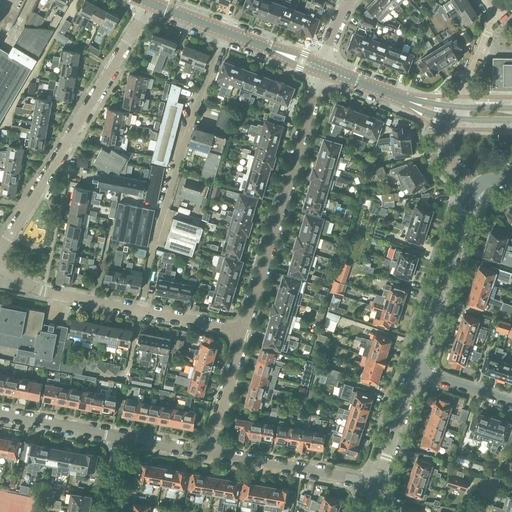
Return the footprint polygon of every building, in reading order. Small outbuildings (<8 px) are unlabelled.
[(24,0),(0,0),(0,29),(1,27),(9,31),(24,0)] [(63,9),(65,5),(67,0),(52,0),(48,8),(53,10),(55,7),(56,7),(57,5),(63,9)] [(90,18),(96,6),(95,5),(95,4),(91,2),(91,3),(84,0),(79,11),(77,10),(72,21),(79,24),(84,14),(90,18)] [(256,14),(260,0),(247,0),(244,10),(256,14)] [(267,18),(273,2),(267,0),(260,0),(256,14),(267,18)] [(308,14),(307,15),(301,33),(304,34),(305,34),(309,35),(309,34),(310,35),(311,35),(314,33),(320,15),(321,16),(323,9),(323,8),(326,1),(323,0),(311,0),(311,2),(312,3),(309,10),(308,14)] [(389,13),(375,0),(370,0),(368,2),(369,4),(366,7),(368,9),(362,15),(372,19),(375,15),(381,21),(385,17),(389,13)] [(396,3),(393,0),(375,0),(389,13),(394,8),(398,11),(401,8),(398,5),(396,3)] [(451,16),(455,14),(459,11),(470,4),(467,0),(450,0),(443,5),(451,16)] [(279,22),(290,27),(296,11),(288,8),(291,2),(290,2),(287,1),(284,6),(279,22)] [(279,22),(284,6),(273,2),(267,18),(279,22)] [(438,12),(444,9),(442,6),(437,2),(430,12),(435,15),(438,12)] [(455,14),(451,16),(454,22),(463,17),(467,23),(478,16),(470,4),(459,11),(455,14)] [(96,6),(90,18),(101,23),(107,11),(106,11),(106,10),(103,8),(102,8),(96,6)] [(444,9),(438,12),(444,22),(450,19),(444,9)] [(32,26),(33,25),(39,28),(45,18),(32,11),(26,23),(32,26)] [(107,11),(101,23),(102,24),(97,31),(103,34),(108,27),(113,29),(119,17),(117,17),(117,15),(114,14),(113,14),(107,11)] [(296,11),(290,27),(296,29),(296,31),(301,33),(307,15),(296,11)] [(55,30),(55,29),(62,17),(57,14),(48,29),(55,30)] [(350,41),(349,46),(350,46),(350,47),(351,50),(352,50),(351,52),(356,53),(356,54),(360,55),(369,31),(370,31),(371,27),(375,28),(377,22),(363,17),(361,23),(359,22),(355,33),(354,35),(353,34),(351,40),(350,41)] [(59,33),(64,36),(71,23),(65,20),(58,32),(59,33)] [(414,26),(409,32),(411,33),(416,35),(419,30),(414,26)] [(0,122),(32,68),(37,59),(55,30),(25,27),(9,53),(0,47),(0,122)] [(369,31),(360,55),(365,57),(365,55),(366,56),(366,57),(369,58),(371,58),(372,58),(378,42),(371,39),(374,32),(370,31),(369,31)] [(64,36),(59,33),(55,38),(66,44),(69,38),(64,36)] [(161,51),(165,39),(153,34),(148,47),(146,46),(144,52),(153,56),(150,63),(155,65),(157,60),(159,54),(161,51)] [(390,46),(384,62),(388,64),(389,66),(392,67),(394,66),(395,67),(401,50),(395,48),(397,42),(396,42),(398,35),(394,34),(392,40),(390,46)] [(467,44),(472,41),(468,35),(463,38),(467,44)] [(165,39),(161,51),(172,56),(177,43),(165,39)] [(378,42),(372,58),(373,58),(374,60),(377,61),(379,60),(384,62),(390,46),(392,40),(388,39),(385,44),(378,42)] [(452,40),(442,47),(451,61),(454,59),(455,61),(462,56),(458,49),(460,47),(456,41),(453,42),(452,40)] [(87,49),(98,56),(101,51),(90,45),(87,49)] [(188,73),(189,72),(196,50),(185,46),(180,59),(187,61),(186,65),(188,66),(186,72),(188,73)] [(442,47),(431,53),(440,68),(445,65),(447,66),(449,64),(450,62),(451,61),(442,47)] [(60,62),(63,62),(78,64),(80,53),(62,49),(61,57),(60,62)] [(209,55),(196,50),(189,72),(188,73),(193,75),(197,65),(204,68),(209,55)] [(401,50),(395,67),(396,67),(397,69),(400,70),(402,69),(407,71),(413,55),(401,50)] [(422,62),(419,64),(424,70),(426,69),(431,76),(438,72),(437,70),(440,68),(431,53),(421,60),(422,62)] [(511,57),(493,57),(493,85),(493,90),(511,90),(511,57)] [(76,76),(78,64),(63,62),(60,62),(59,66),(62,66),(61,74),(76,76)] [(224,62),(220,73),(218,72),(215,79),(218,80),(217,84),(221,86),(218,95),(224,97),(225,95),(227,88),(230,82),(236,66),(224,62)] [(143,66),(141,72),(151,75),(152,73),(154,70),(143,66)] [(230,82),(241,86),(247,70),(236,66),(230,82)] [(259,74),(247,70),(241,86),(249,89),(253,91),(259,74)] [(129,73),(127,84),(146,87),(148,77),(129,73)] [(76,77),(76,76),(61,74),(60,82),(57,81),(56,85),(56,86),(74,89),(76,77)] [(253,91),(264,95),(270,79),(259,75),(259,74),(253,91)] [(276,99),(283,81),(277,79),(276,81),(270,79),(264,95),(271,98),(269,104),(273,106),(276,99)] [(286,82),(283,81),(276,99),(273,106),(271,112),(276,114),(281,101),(287,104),(293,88),(292,86),(290,85),(290,84),(286,82)] [(74,89),(56,86),(56,85),(49,83),(49,84),(45,83),(44,87),(48,88),(48,89),(58,91),(57,98),(72,101),(74,89)] [(181,87),(177,85),(172,83),(151,162),(167,166),(184,103),(177,102),(181,87)] [(146,87),(127,84),(125,95),(144,98),(146,87)] [(144,98),(125,95),(123,106),(142,109),(147,110),(150,99),(144,98)] [(25,103),(22,108),(32,110),(35,110),(50,113),(52,100),(37,98),(36,104),(25,103)] [(336,124),(332,133),(327,131),(325,137),(336,140),(338,134),(341,126),(349,107),(344,105),(339,103),(336,105),(330,121),(336,124)] [(31,114),(32,110),(22,108),(16,107),(14,113),(24,115),(24,113),(31,114)] [(341,126),(353,130),(359,113),(352,110),(353,108),(349,107),(341,126)] [(125,123),(130,125),(132,114),(108,109),(106,119),(125,123)] [(35,110),(33,122),(48,124),(50,113),(35,110)] [(271,112),(270,114),(268,120),(283,124),(285,118),(285,116),(276,114),(271,112)] [(371,117),(359,113),(353,130),(364,135),(371,117)] [(371,117),(364,135),(376,139),(382,122),(371,117)] [(124,124),(125,123),(106,119),(104,131),(122,134),(123,133),(124,133),(125,133),(126,132),(127,131),(127,130),(127,129),(127,127),(127,126),(126,125),(125,125),(124,124)] [(266,121),(264,126),(258,124),(257,126),(251,124),(249,129),(262,133),(278,138),(282,126),(266,121)] [(48,124),(33,122),(31,130),(22,128),(22,127),(11,125),(10,130),(21,132),(46,136),(48,124)] [(194,128),(189,145),(190,145),(208,150),(206,157),(201,176),(214,180),(227,138),(198,129),(194,128)] [(412,142),(410,130),(402,131),(401,128),(393,129),(393,133),(391,133),(392,138),(380,139),(377,140),(375,147),(381,146),(410,143),(412,142)] [(2,129),(2,132),(0,140),(7,142),(9,130),(2,129)] [(151,139),(151,140),(155,141),(157,132),(153,131),(151,129),(149,129),(149,139),(151,139)] [(259,144),(259,145),(275,149),(278,138),(262,133),(249,129),(248,134),(255,136),(255,137),(261,138),(259,144)] [(122,134),(104,131),(102,141),(120,145),(122,134)] [(46,136),(21,132),(20,136),(26,137),(26,138),(25,146),(43,149),(46,136)] [(367,139),(363,137),(362,141),(359,148),(363,150),(367,139)] [(9,138),(8,145),(9,145),(15,146),(16,139),(9,138)] [(324,139),(321,151),(337,156),(341,144),(324,139)] [(410,143),(381,146),(382,151),(393,149),(394,157),(412,155),(410,143)] [(7,157),(22,160),(24,148),(15,146),(9,145),(7,157)] [(255,156),(273,162),(275,157),(273,156),(275,149),(259,145),(255,156)] [(103,147),(97,158),(128,164),(133,153),(113,149),(112,149),(104,148),(103,147)] [(321,151),(317,162),(334,167),(334,168),(338,169),(340,161),(342,162),(343,157),(337,156),(321,151)] [(248,167),(252,168),(268,173),(270,166),(272,166),(273,162),(255,156),(250,155),(249,159),(246,167),(248,167)] [(6,162),(5,169),(19,172),(22,160),(7,157),(3,157),(0,156),(0,160),(3,161),(3,162),(6,162)] [(125,175),(128,164),(97,158),(94,162),(96,164),(95,169),(96,169),(125,175)] [(314,169),(312,173),(330,179),(334,168),(334,167),(317,162),(316,169),(314,169)] [(401,185),(406,182),(420,173),(414,163),(408,166),(406,164),(390,169),(393,175),(397,174),(401,185)] [(157,203),(164,168),(152,165),(145,201),(157,203)] [(386,173),(383,165),(375,168),(378,176),(386,173)] [(246,174),(244,173),(243,177),(243,178),(248,180),(265,184),(268,173),(252,168),(248,167),(246,174)] [(5,169),(3,181),(17,183),(19,172),(5,169)] [(219,171),(216,180),(222,182),(224,173),(219,171)] [(423,171),(420,173),(406,182),(401,185),(399,187),(401,190),(403,190),(408,187),(412,193),(422,187),(424,190),(429,187),(426,182),(429,180),(423,171)] [(142,195),(145,181),(132,178),(129,178),(128,177),(127,177),(100,172),(100,175),(97,174),(96,177),(95,179),(95,182),(98,183),(98,186),(142,195)] [(313,179),(311,186),(327,191),(330,179),(312,173),(311,179),(313,179)] [(357,174),(354,182),(361,184),(363,176),(357,174)] [(261,196),(265,184),(248,180),(243,178),(238,176),(237,180),(241,181),(239,189),(245,190),(245,191),(261,196)] [(209,187),(203,185),(186,180),(180,197),(197,202),(195,208),(199,210),(201,204),(203,197),(206,197),(209,187)] [(15,196),(17,183),(3,181),(0,194),(15,196)] [(215,186),(212,198),(217,200),(221,188),(215,186)] [(311,186),(307,197),(324,202),(325,198),(326,198),(328,191),(327,191),(311,186)] [(72,199),(88,202),(88,203),(100,205),(100,200),(95,199),(96,191),(90,190),(75,187),(72,199)] [(239,199),(237,206),(253,210),(257,198),(226,189),(225,194),(230,195),(230,196),(239,199)] [(114,190),(111,206),(116,208),(119,191),(114,190)] [(396,193),(394,193),(381,194),(382,201),(394,200),(399,200),(399,196),(396,193)] [(307,197),(304,209),(320,214),(322,206),(324,202),(307,197)] [(85,214),(88,203),(88,202),(72,199),(70,211),(85,214)] [(404,212),(429,220),(433,210),(431,210),(433,204),(427,202),(426,205),(417,203),(415,210),(412,209),(412,208),(410,207),(408,208),(405,207),(405,208),(404,207),(402,212),(404,212)] [(119,203),(112,238),(147,245),(154,210),(119,203)] [(250,221),(253,210),(237,206),(235,212),(229,210),(229,211),(222,209),(221,213),(233,217),(235,217),(250,221)] [(67,223),(83,226),(85,214),(70,211),(67,223)] [(404,225),(409,227),(425,232),(429,220),(404,212),(403,213),(405,213),(401,224),(404,225)] [(232,222),(230,229),(246,233),(248,234),(252,222),(250,222),(250,221),(235,217),(233,217),(221,213),(219,217),(226,220),(232,222)] [(306,214),(303,225),(319,230),(327,232),(330,221),(323,219),(306,214)] [(192,255),(195,246),(199,247),(201,242),(199,241),(203,227),(174,217),(165,246),(180,251),(192,255)] [(207,222),(203,233),(206,234),(207,231),(209,230),(213,231),(215,229),(217,224),(207,222)] [(67,223),(65,235),(91,240),(92,235),(82,233),(83,226),(67,223)] [(300,237),(299,237),(329,246),(330,242),(317,238),(319,230),(303,225),(300,237)] [(422,244),(425,232),(409,227),(405,239),(422,244)] [(385,239),(385,238),(387,232),(376,228),(373,235),(385,239)] [(489,239),(487,244),(511,251),(511,246),(506,245),(509,236),(508,236),(500,233),(501,231),(493,228),(492,232),(491,232),(491,233),(490,232),(487,239),(489,239)] [(227,240),(243,245),(246,233),(230,229),(227,240)] [(90,244),(91,240),(65,235),(63,246),(78,249),(80,242),(90,244)] [(298,236),(294,249),(296,249),(312,253),(314,246),(327,250),(328,249),(329,247),(329,246),(299,237),(300,237),(298,236)] [(240,257),(243,245),(227,240),(223,252),(240,257)] [(484,248),(482,254),(484,255),(483,256),(492,259),(492,260),(498,262),(511,265),(511,251),(487,244),(486,249),(484,248)] [(77,256),(78,249),(63,246),(61,258),(76,261),(87,263),(88,258),(77,256)] [(418,256),(418,254),(402,249),(402,250),(395,248),(391,260),(415,268),(418,256)] [(296,249),(293,260),(309,265),(315,267),(317,259),(327,262),(328,258),(312,253),(296,249)] [(162,262),(173,264),(175,254),(164,251),(164,252),(164,253),(163,255),(162,262)] [(200,257),(201,254),(197,253),(194,260),(202,263),(204,258),(200,257)] [(216,267),(222,268),(239,273),(242,262),(220,255),(216,267)] [(74,273),(76,261),(61,258),(58,270),(74,273)] [(415,268),(391,260),(385,258),(384,262),(390,264),(390,265),(396,267),(393,276),(410,281),(410,279),(411,280),(415,268)] [(293,260),(289,272),(305,277),(309,265),(293,260)] [(123,273),(119,272),(116,286),(128,289),(131,275),(131,270),(132,270),(133,263),(128,262),(126,269),(124,268),(123,273)] [(351,265),(341,262),(335,280),(345,283),(351,265)] [(221,273),(219,280),(235,284),(239,273),(222,268),(216,267),(209,265),(208,269),(215,271),(221,273)] [(364,265),(362,270),(373,273),(374,268),(364,265)] [(476,272),(474,279),(494,286),(496,279),(509,283),(511,273),(511,272),(492,266),(490,271),(489,271),(489,269),(485,268),(485,269),(480,268),(480,267),(479,267),(478,273),(476,272)] [(71,285),(74,273),(58,270),(56,269),(55,276),(57,277),(56,282),(71,285)] [(155,293),(167,296),(172,270),(166,269),(165,273),(159,272),(155,293)] [(104,284),(116,286),(119,272),(106,270),(104,284)] [(142,277),(143,272),(132,270),(131,270),(131,275),(128,289),(140,291),(142,277)] [(167,296),(179,298),(182,283),(174,281),(176,271),(172,270),(167,296)] [(281,287),(303,293),(306,281),(300,280),(284,275),(281,287)] [(93,277),(92,278),(87,279),(89,288),(95,287),(93,277)] [(182,283),(179,298),(190,300),(193,285),(196,286),(197,279),(191,278),(189,279),(188,284),(182,283)] [(473,287),(472,291),(493,298),(496,287),(494,286),(474,279),(472,286),(473,287)] [(232,296),(235,284),(219,280),(215,292),(232,296)] [(334,281),(331,293),(333,293),(337,294),(341,295),(345,283),(341,282),(340,282),(335,281),(334,281)] [(382,296),(388,298),(388,297),(403,302),(407,291),(399,288),(399,285),(391,283),(390,285),(386,284),(382,296)] [(215,292),(210,290),(198,287),(198,291),(201,292),(208,294),(208,295),(214,296),(212,303),(210,303),(208,309),(218,312),(220,306),(228,308),(232,296),(215,292)] [(303,293),(281,287),(277,298),(293,303),(299,304),(300,305),(302,297),(309,300),(310,296),(303,293)] [(469,296),(467,302),(468,303),(468,304),(475,306),(475,307),(481,309),(482,308),(483,309),(485,301),(501,307),(501,306),(502,304),(503,302),(493,298),(472,291),(470,296),(469,296)] [(328,309),(335,312),(337,307),(335,303),(339,301),(341,295),(333,293),(328,309)] [(374,300),(372,305),(400,314),(403,302),(388,297),(388,298),(382,296),(376,294),(374,300)] [(299,304),(293,303),(277,298),(275,305),(274,304),(272,309),(290,314),(295,316),(299,304)] [(502,306),(501,309),(511,312),(511,305),(503,302),(503,304),(502,304),(501,306),(502,306)] [(48,328),(42,327),(45,312),(0,303),(0,344),(18,348),(17,352),(31,355),(29,364),(59,370),(63,349),(65,339),(67,332),(68,327),(57,325),(56,327),(54,326),(54,324),(49,323),(48,328)] [(370,310),(377,312),(374,321),(374,322),(373,322),(374,323),(374,324),(374,325),(375,325),(375,326),(376,326),(384,329),(385,329),(386,329),(387,328),(388,328),(389,327),(389,326),(390,324),(396,326),(400,314),(372,305),(366,303),(364,307),(370,309),(370,310)] [(271,321),(287,325),(287,326),(293,328),(296,321),(302,323),(303,318),(295,316),(290,314),(272,309),(271,314),(272,315),(271,321)] [(328,312),(326,318),(337,322),(340,316),(337,315),(328,312)] [(462,322),(460,327),(476,332),(480,333),(481,328),(477,327),(479,320),(464,315),(465,315),(464,314),(464,316),(463,315),(460,322),(462,322)] [(81,341),(82,336),(85,321),(73,319),(70,333),(75,334),(74,338),(75,340),(81,341)] [(508,334),(511,324),(499,320),(499,321),(496,330),(508,334)] [(93,343),(97,324),(85,321),(82,336),(81,341),(93,343)] [(298,342),(299,338),(297,338),(298,337),(284,333),(287,326),(287,325),(271,321),(267,333),(298,342)] [(109,326),(97,324),(93,343),(93,344),(92,351),(94,351),(96,344),(98,345),(99,339),(106,341),(109,326)] [(118,343),(121,329),(109,326),(106,341),(105,346),(117,348),(118,343)] [(458,330),(456,337),(457,337),(457,338),(472,343),(476,332),(460,327),(459,331),(458,330)] [(132,331),(121,329),(118,343),(130,345),(132,331)] [(146,357),(150,334),(139,332),(136,348),(143,349),(142,356),(141,365),(144,366),(146,357)] [(300,342),(298,342),(267,333),(263,345),(280,349),(282,342),(295,346),(295,345),(299,346),(300,342)] [(153,351),(158,352),(161,336),(150,334),(146,357),(144,366),(149,367),(150,361),(151,362),(153,351)] [(319,334),(317,340),(325,343),(327,337),(319,334)] [(356,336),(355,340),(388,350),(391,339),(376,334),(374,341),(367,339),(362,337),(361,338),(356,336)] [(172,339),(161,336),(158,352),(163,353),(161,363),(163,363),(161,370),(165,370),(169,354),(172,339)] [(196,349),(196,350),(190,348),(188,357),(193,358),(195,354),(198,355),(213,359),(214,354),(216,355),(217,349),(216,349),(217,347),(215,347),(217,340),(205,336),(203,343),(202,343),(200,350),(196,349)] [(454,345),(453,349),(478,358),(480,358),(482,353),(470,349),(472,343),(457,338),(456,338),(455,338),(453,344),(454,345)] [(65,339),(63,349),(69,350),(72,340),(69,339),(65,339)] [(175,347),(182,348),(184,341),(177,339),(175,347)] [(362,355),(369,357),(387,363),(389,357),(386,356),(388,350),(355,340),(360,342),(359,346),(364,348),(362,355)] [(262,348),(259,359),(281,366),(284,367),(285,363),(275,359),(277,353),(262,348)] [(490,375),(495,376),(502,352),(503,350),(496,348),(495,353),(496,353),(496,356),(489,353),(483,372),(484,373),(483,375),(490,377),(490,375)] [(450,353),(448,359),(449,360),(449,362),(449,361),(453,362),(452,365),(462,368),(463,366),(464,366),(467,359),(477,362),(478,358),(453,349),(451,354),(450,353)] [(506,353),(502,352),(495,376),(498,377),(497,379),(505,381),(511,364),(504,362),(506,353)] [(195,367),(210,371),(210,370),(211,371),(213,365),(211,365),(213,359),(198,355),(195,367)] [(86,365),(88,359),(76,356),(75,362),(80,367),(82,368),(83,369),(86,365)] [(365,369),(380,374),(382,368),(385,369),(387,363),(369,357),(365,369)] [(88,359),(86,365),(94,371),(97,367),(98,361),(88,359)] [(259,359),(256,371),(270,375),(277,378),(281,366),(259,359)] [(307,364),(305,372),(312,374),(313,366),(314,361),(309,360),(308,364),(307,364)] [(98,361),(97,367),(105,373),(108,369),(109,363),(98,361)] [(61,363),(59,370),(70,372),(71,367),(72,366),(61,363)] [(109,363),(108,369),(116,375),(119,371),(120,365),(109,363)] [(71,367),(70,372),(73,373),(79,374),(81,374),(82,374),(83,369),(82,368),(80,367),(72,365),(72,366),(71,367)] [(209,373),(210,371),(195,367),(194,367),(190,366),(188,373),(181,371),(180,375),(182,376),(193,379),(206,383),(207,378),(209,378),(210,373),(209,373)] [(330,368),(327,375),(339,379),(341,372),(330,368)] [(377,385),(380,374),(365,369),(361,380),(377,385)] [(277,378),(270,375),(256,371),(252,382),(274,389),(277,378)] [(193,379),(182,376),(180,375),(178,381),(189,384),(187,391),(202,395),(203,394),(204,394),(206,389),(204,388),(206,383),(193,379)] [(336,387),(339,379),(327,375),(325,383),(336,387)] [(46,384),(43,400),(45,400),(46,401),(49,402),(50,401),(55,402),(59,383),(60,376),(56,376),(54,386),(46,384)] [(16,395),(19,379),(7,377),(4,393),(16,395)] [(142,378),(141,384),(151,386),(152,383),(152,380),(142,378)] [(27,397),(30,381),(19,379),(16,395),(27,397)] [(175,382),(166,380),(164,388),(173,390),(175,382)] [(43,384),(30,381),(27,397),(40,399),(43,384)] [(277,394),(278,390),(274,389),(252,382),(249,394),(263,398),(271,401),(273,394),(277,394)] [(59,383),(55,402),(60,403),(61,404),(64,405),(66,404),(67,404),(70,389),(71,385),(59,383)] [(349,403),(353,404),(369,409),(373,397),(353,391),(352,391),(353,387),(345,385),(341,397),(350,400),(349,403)] [(82,391),(79,407),(84,408),(85,409),(88,409),(89,409),(91,409),(94,394),(86,392),(87,388),(83,387),(82,391)] [(125,400),(122,415),(124,415),(124,417),(129,417),(129,416),(134,417),(140,388),(135,387),(132,401),(125,400)] [(140,388),(134,417),(140,418),(141,420),(144,420),(145,419),(146,420),(149,404),(142,403),(145,389),(140,388)] [(70,389),(67,404),(68,405),(69,406),(72,406),(74,406),(79,407),(82,391),(70,389)] [(105,396),(102,411),(107,412),(108,413),(111,414),(113,413),(114,413),(117,398),(109,397),(111,391),(106,390),(105,396)] [(94,394),(91,409),(92,409),(93,410),(96,411),(97,410),(102,411),(105,396),(94,394)] [(260,410),(263,398),(249,394),(245,405),(260,410)] [(306,404),(306,403),(308,397),(300,394),(297,405),(302,407),(303,404),(306,404)] [(184,411),(181,426),(187,427),(187,428),(190,429),(192,428),(193,428),(194,423),(195,417),(196,413),(189,412),(192,397),(186,396),(185,401),(184,411)] [(434,408),(432,412),(453,419),(454,414),(449,413),(451,405),(449,405),(450,402),(441,399),(440,402),(436,400),(436,401),(435,401),(433,407),(434,408)] [(149,404),(146,420),(148,420),(148,421),(152,422),(153,421),(158,422),(161,406),(149,404)] [(339,407),(338,412),(365,421),(369,409),(353,404),(351,411),(339,407)] [(161,406),(158,422),(163,423),(164,424),(167,425),(168,424),(170,424),(173,408),(161,406)] [(173,408),(170,424),(171,424),(172,426),(175,426),(176,425),(181,426),(184,411),(173,408)] [(458,420),(461,422),(465,423),(469,411),(462,408),(458,420)] [(348,420),(346,427),(362,432),(365,421),(338,412),(336,416),(348,420)] [(429,418),(428,421),(429,422),(429,423),(444,428),(446,421),(451,423),(453,419),(432,412),(431,417),(429,418)] [(479,414),(477,415),(476,414),(471,429),(469,434),(476,436),(477,438),(475,442),(480,443),(481,440),(488,416),(479,414)] [(499,420),(488,416),(481,440),(488,442),(487,446),(491,447),(493,441),(499,420)] [(248,436),(251,421),(236,418),(234,427),(237,428),(236,438),(248,441),(249,437),(248,436)] [(287,443),(290,428),(283,427),(284,421),(279,420),(275,441),(287,443)] [(499,420),(493,441),(502,444),(502,447),(499,455),(505,457),(511,436),(511,427),(511,426),(509,425),(509,423),(499,420)] [(248,436),(249,437),(260,438),(262,423),(251,421),(248,436)] [(466,423),(465,423),(461,422),(457,433),(462,434),(466,423)] [(262,423),(260,438),(272,441),(275,425),(262,423)] [(427,430),(425,435),(440,440),(442,435),(444,428),(429,423),(428,424),(427,425),(426,428),(427,430)] [(343,438),(358,443),(362,432),(346,427),(344,433),(343,438)] [(301,430),(290,428),(287,443),(297,445),(299,445),(301,430)] [(311,451),(312,448),(311,447),(313,432),(301,430),(299,445),(297,445),(297,449),(311,451)] [(326,434),(313,432),(311,447),(312,448),(323,449),(326,434)] [(336,436),(330,434),(328,433),(326,442),(332,444),(332,441),(341,443),(339,450),(356,456),(360,443),(358,443),(343,438),(336,436)] [(422,440),(421,444),(422,445),(421,446),(437,451),(439,444),(450,447),(451,443),(445,441),(440,440),(425,435),(424,440),(422,440)] [(0,437),(0,454),(7,456),(11,440),(0,437)] [(22,442),(11,440),(7,456),(15,457),(13,467),(17,468),(19,458),(22,442)] [(32,473),(34,461),(37,445),(38,445),(38,443),(26,441),(23,459),(25,459),(25,462),(29,462),(27,472),(32,473)] [(34,461),(32,473),(32,475),(37,475),(37,471),(39,471),(41,464),(44,465),(45,463),(47,463),(50,447),(38,445),(37,445),(34,461)] [(57,476),(59,466),(61,450),(50,447),(47,463),(54,465),(52,475),(57,476)] [(63,466),(70,468),(73,452),(61,450),(59,466),(57,476),(60,476),(61,474),(62,474),(63,466)] [(80,480),(85,454),(73,452),(70,468),(77,469),(75,479),(80,480)] [(85,454),(80,480),(84,481),(86,471),(94,472),(98,454),(86,452),(85,454)] [(417,458),(413,470),(429,475),(433,477),(440,479),(441,474),(437,472),(438,470),(431,468),(434,458),(423,454),(421,460),(417,458)] [(457,456),(454,464),(468,468),(470,460),(457,456)] [(452,469),(453,463),(444,460),(442,466),(451,469),(452,469)] [(477,461),(475,470),(483,472),(485,463),(477,461)] [(137,473),(136,478),(138,479),(137,480),(146,481),(145,486),(144,486),(142,492),(147,493),(148,486),(149,481),(150,481),(153,466),(148,465),(148,464),(142,462),(142,464),(141,463),(139,474),(137,473)] [(153,466),(150,481),(153,482),(161,484),(165,467),(158,465),(157,467),(153,466)] [(165,467),(161,484),(169,485),(168,490),(167,490),(166,497),(171,498),(176,470),(171,469),(172,468),(165,467)] [(496,468),(496,469),(494,476),(500,478),(502,473),(502,470),(496,468)] [(451,469),(446,486),(465,492),(469,480),(463,478),(464,473),(451,469)] [(176,470),(171,498),(176,499),(177,492),(176,492),(177,487),(185,489),(188,473),(187,472),(187,471),(181,470),(181,471),(176,470)] [(429,475),(413,470),(410,481),(425,486),(429,488),(433,477),(429,475)] [(192,473),(189,490),(196,491),(194,502),(199,503),(204,475),(199,475),(200,473),(194,472),(193,474),(192,473)] [(204,475),(199,503),(203,503),(204,497),(205,492),(213,494),(216,476),(209,475),(209,476),(204,475)] [(216,476),(213,494),(220,495),(218,509),(223,510),(224,503),(228,480),(223,479),(223,478),(216,476)] [(228,480),(224,503),(236,505),(240,482),(239,481),(239,480),(233,479),(233,480),(228,480)] [(244,482),(240,505),(252,508),(253,505),(254,500),(256,484),(251,484),(251,482),(246,481),(245,483),(244,482)] [(423,493),(425,486),(410,481),(406,493),(425,499),(427,495),(423,493)] [(256,484),(254,500),(266,502),(269,485),(261,484),(261,485),(256,484)] [(29,487),(21,485),(20,491),(28,493),(29,487)] [(266,502),(264,509),(272,511),(276,511),(277,509),(278,504),(280,488),(275,488),(276,486),(269,485),(266,502)] [(280,488),(278,504),(290,506),(293,491),(291,490),(291,489),(286,488),(285,489),(280,488)] [(68,507),(88,510),(90,497),(70,494),(68,507)] [(303,502),(302,504),(307,505),(308,503),(334,511),(337,511),(339,508),(340,508),(342,503),(340,502),(341,501),(339,501),(340,499),(337,498),(336,500),(330,498),(331,497),(326,495),(326,496),(325,496),(324,496),(320,495),(318,501),(310,499),(311,496),(305,494),(303,502)] [(503,509),(507,511),(511,511),(511,497),(511,498),(507,496),(503,509)] [(132,511),(149,511),(150,506),(134,503),(132,511)] [(307,505),(306,508),(312,510),(313,510),(315,510),(314,511),(334,511),(308,503),(307,505)]
